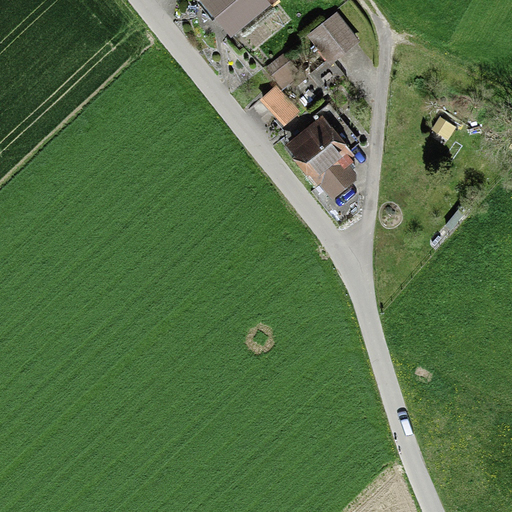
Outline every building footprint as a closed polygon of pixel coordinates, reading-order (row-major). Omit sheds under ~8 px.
[(198,0),(226,36),(267,4),(263,0),(198,0)] [(335,14),(306,36),(327,64),(356,42),(335,14)] [(293,76),(260,100),(281,128),(314,103),(293,76)] [(318,116),(281,143),(313,186),(319,182),(329,195),(353,177),(341,161),(348,156),(318,116)] [(452,131),(439,122),(431,134),(445,143),(452,131)]
